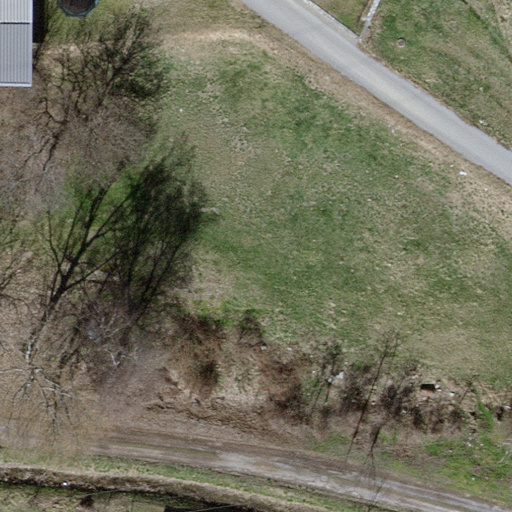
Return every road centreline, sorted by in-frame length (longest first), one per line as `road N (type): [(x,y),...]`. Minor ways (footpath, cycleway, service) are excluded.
road 1 (track): [(0,447),(472,511)]
road 2 (residential): [(511,178),(264,0)]
